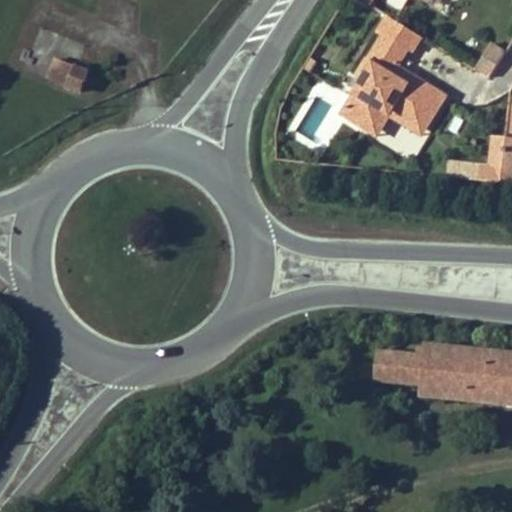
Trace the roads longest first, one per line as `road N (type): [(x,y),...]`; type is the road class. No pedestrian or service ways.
road 1 (secondary): [(219,330),(331,294),(511,313)]
road 2 (secondary): [(511,257),(314,247),(243,213)]
road 3 (tertiary): [(234,195),(244,103),(298,0)]
road 4 (secondary): [(9,511),(89,416),(151,363)]
road 5 (tertiary): [(272,0),(163,124),(134,143)]
road 6 (secondary): [(48,314),(37,408),(0,482)]
road 7 (secondary): [(219,330),(235,310),(250,263),(243,213)]
